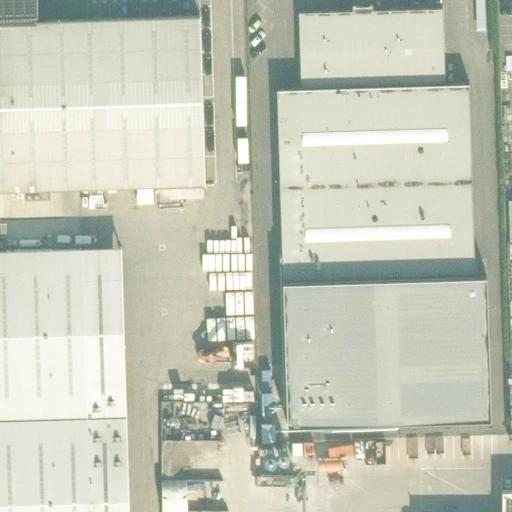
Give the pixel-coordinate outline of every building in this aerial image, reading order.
[(0,0),(0,190),(204,184),(199,16),(35,21),(35,14),(37,14),(36,0),(0,0)] [(300,88),(276,89),(282,281),(287,425),(490,419),(486,275),(474,275),(469,83),(445,84),(442,8),(372,10),(372,4),(369,4),(369,6),(355,6),(355,5),(352,5),(352,11),(298,13),(300,88)] [(0,417),(85,415),(81,250),(0,251),(0,417)] [(0,511),(88,511),(85,416),(0,418),(0,511)] [(511,511),(511,489),(501,490),(500,511),(511,511)]
